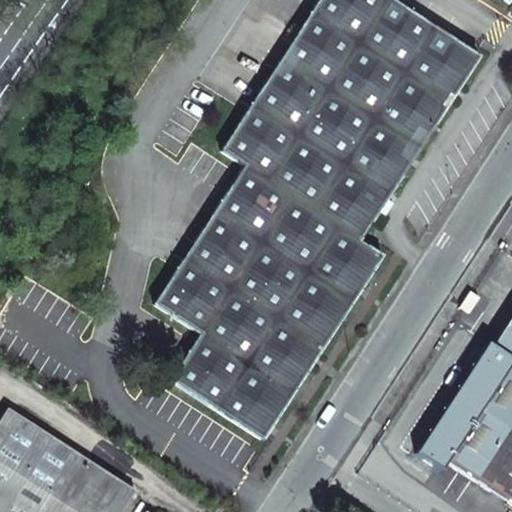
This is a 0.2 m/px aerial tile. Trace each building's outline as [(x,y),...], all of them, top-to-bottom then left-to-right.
[(198,335),(168,381),(260,441),(269,427),(314,358),(362,285),(381,256),(358,242),(383,203),(411,160),(455,92),(478,57),(389,0),(317,0),(217,153),(242,167),(152,305),(198,335)] [(469,292),(458,309),(469,315),(480,298),(469,292)] [(511,312),(490,347),(485,345),(446,405),(511,447),(511,312)] [(511,511),(511,447),(446,405),(414,455),(439,471),(444,463),(462,475),(448,498),(470,511),(511,511)] [(6,408),(0,417),(0,511),(119,511),(133,491),(6,408)]
